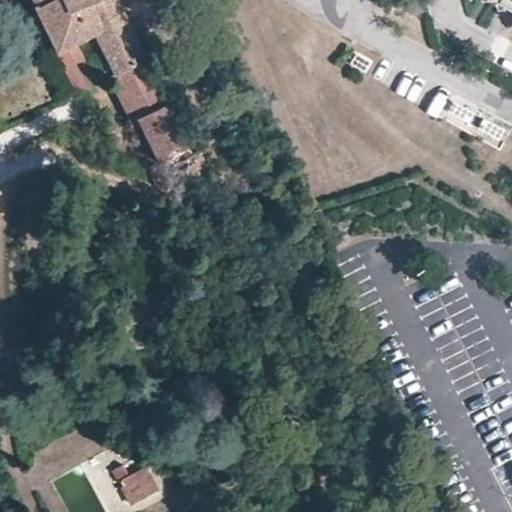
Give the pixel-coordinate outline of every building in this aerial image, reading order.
[(117,0),(36,0),(37,2),(33,4),(74,91),(92,83),(73,42),(94,32),(111,66),(94,74),(100,88),(105,85),(102,79),(114,73),(157,160),(163,157),(178,189),(202,177),(117,0)] [(511,0),(484,0),(511,14),(511,0)] [(368,257),(343,269),(459,511),(497,511),(511,505),(511,369),(477,386),(411,250),(373,268),(368,257)] [(128,474),(123,463),(111,470),(116,480),(117,480),(128,474)] [(159,489),(146,465),(128,474),(117,480),(129,505),(159,489)]
